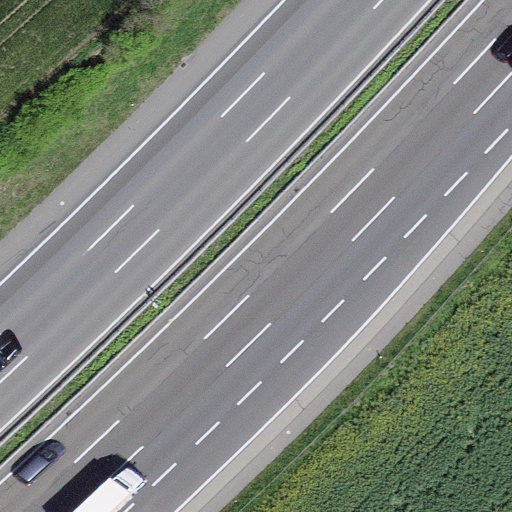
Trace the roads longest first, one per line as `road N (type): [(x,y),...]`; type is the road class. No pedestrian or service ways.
road 1 (motorway): [(45,511),(365,204),(511,47)]
road 2 (motorway): [(357,0),(0,357)]
